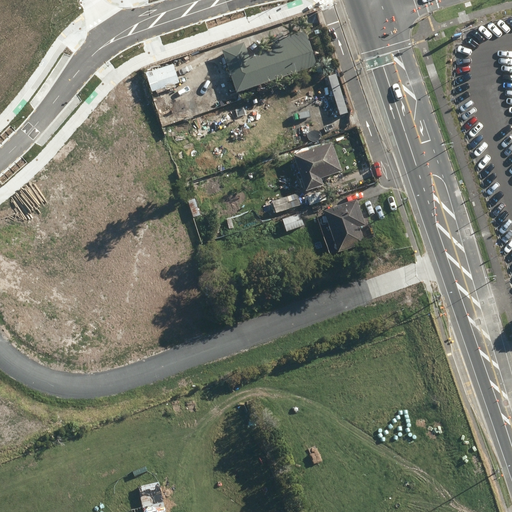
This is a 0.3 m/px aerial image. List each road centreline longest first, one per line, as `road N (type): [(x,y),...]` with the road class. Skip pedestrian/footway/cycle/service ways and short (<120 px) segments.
road 1 (track): [(455,249),(421,269),(110,384),(58,380),(0,351)]
road 2 (secondary): [(511,426),(376,4)]
road 3 (residential): [(0,160),(110,39),(213,0)]
